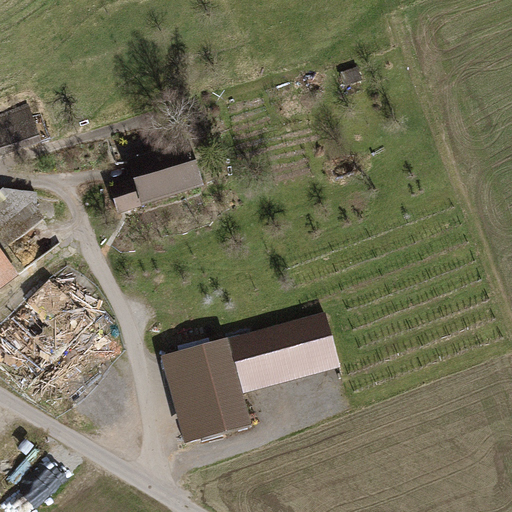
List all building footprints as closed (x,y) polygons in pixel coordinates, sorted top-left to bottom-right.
[(336,77),(341,91),(361,85),(357,71),(336,77)] [(0,117),(0,156),(38,143),(26,109),(0,117)] [(177,150),(124,167),(129,183),(107,189),(115,215),(199,190),(191,165),(182,167),(177,150)] [(42,218),(43,189),(11,188),(10,217),(42,218)] [(0,307),(0,364),(28,391),(37,381),(50,393),(113,327),(44,261),(0,307)] [(0,265),(0,286),(10,279),(0,265)] [(324,317),(169,357),(191,441),(250,426),(240,390),(337,365),(324,317)]
